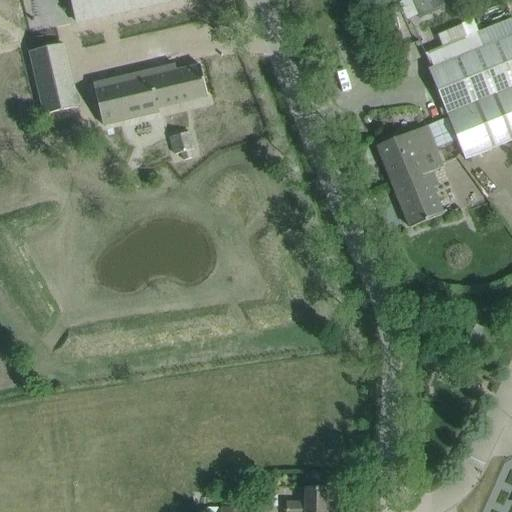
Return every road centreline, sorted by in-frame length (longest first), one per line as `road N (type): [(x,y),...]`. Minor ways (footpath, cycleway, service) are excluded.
road 1 (unclassified): [(390,511),(385,316),(255,0)]
road 2 (unclassified): [(511,383),(457,488),(404,511)]
